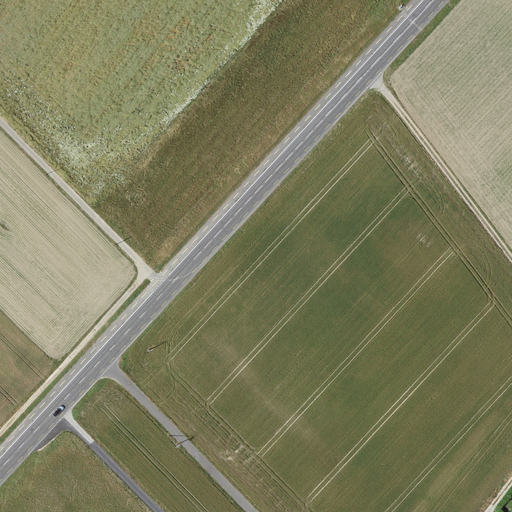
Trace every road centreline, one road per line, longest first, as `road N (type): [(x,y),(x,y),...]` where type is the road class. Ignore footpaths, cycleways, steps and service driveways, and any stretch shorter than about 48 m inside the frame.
road 1 (primary): [(0,469),(435,0)]
road 2 (track): [(168,289),(0,120)]
road 3 (track): [(370,69),(511,260)]
road 4 (track): [(148,271),(0,432)]
